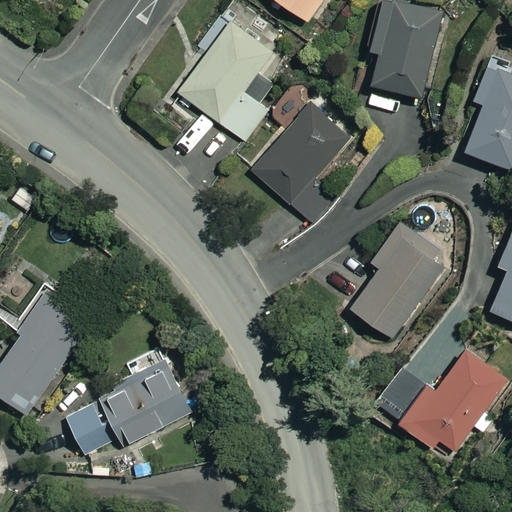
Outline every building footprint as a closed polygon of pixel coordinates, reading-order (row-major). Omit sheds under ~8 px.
[(322,0),(280,0),(309,20),(322,0)] [(444,11),(403,0),(383,0),(370,47),(379,50),(370,82),(421,96),(444,11)] [(272,51),(222,15),(200,45),(208,51),(178,91),(245,141),(269,109),(243,90),(272,51)] [(511,71),(489,62),(474,99),(483,102),(465,149),(511,167),(511,71)] [(352,136),(312,101),(253,170),(312,221),(336,192),(317,176),(352,136)] [(452,256),(401,219),(383,244),(372,260),(380,266),(351,306),(394,337),(452,256)] [(511,227),(498,264),(507,267),(491,309),(511,317),(511,227)] [(91,319),(40,284),(13,323),(23,330),(0,364),(0,393),(27,412),(91,319)] [(509,376),(467,345),(436,388),(428,382),(400,422),(433,446),(439,437),(456,449),(475,424),(484,431),(494,417),(485,410),(509,376)] [(98,394),(102,401),(67,419),(84,454),(119,436),(123,444),(197,408),(167,347),(135,362),(140,373),(98,394)]
